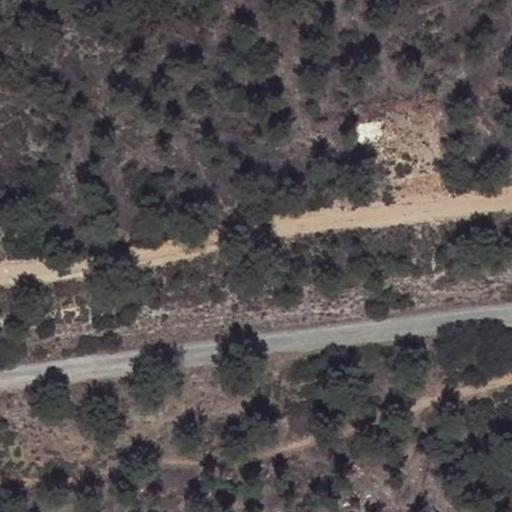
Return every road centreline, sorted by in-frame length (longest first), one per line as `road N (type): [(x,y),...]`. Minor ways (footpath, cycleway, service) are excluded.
road 1 (track): [(511,369),(264,447),(64,474),(0,466)]
road 2 (track): [(0,276),(154,262),(339,219),(511,193)]
road 3 (unclassified): [(0,380),(511,315)]
